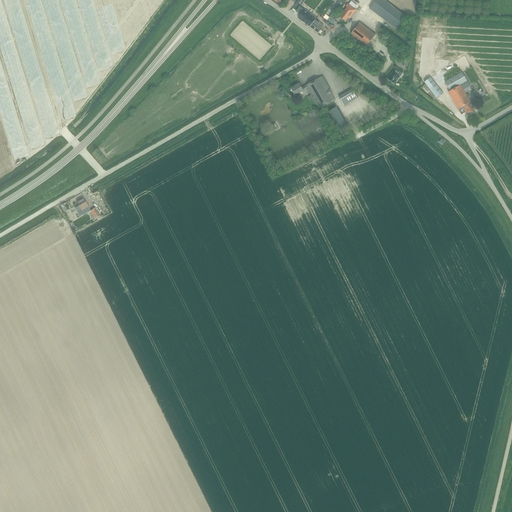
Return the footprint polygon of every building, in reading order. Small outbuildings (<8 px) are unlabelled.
[(384,0),(376,0),(370,8),(396,28),(406,16),(384,0)] [(346,20),(350,15),(351,15),(353,12),(352,11),(355,8),(352,6),(349,4),(348,3),(346,7),(347,7),(341,16),(346,20)] [(298,9),(296,11),(301,15),(299,18),(310,27),(318,33),(324,25),(320,22),(319,23),(315,20),(317,18),(305,9),(305,10),(300,6),(298,9)] [(351,33),(367,45),(376,34),(360,22),(351,33)] [(401,75),(402,73),(399,71),(396,70),(393,73),(392,72),(390,75),(391,76),(388,79),(393,83),(400,75),(401,75)] [(463,107),(467,114),(468,114),(468,115),(470,114),(470,113),(475,110),(460,84),(467,80),(462,71),(445,82),(450,90),(448,91),(459,109),(463,107)] [(443,92),(431,77),(428,73),(422,78),(424,82),(437,97),(443,92)] [(293,90),(297,97),(299,98),(301,97),(301,95),(302,95),(300,93),(308,88),(319,108),(335,99),(322,76),(306,85),(306,86),(302,88),(300,83),(292,88),(291,89),(292,90),(293,90)] [(357,97),(352,89),(339,96),(344,105),(357,97)] [(327,112),(339,133),(348,127),(337,107),(327,112)] [(80,217),(91,211),(88,206),(83,198),(77,202),(79,206),(75,208),(80,217)] [(100,206),(92,211),(97,219),(105,214),(100,206)]
